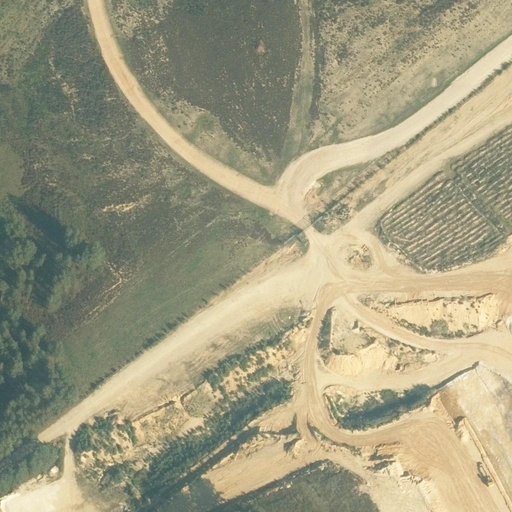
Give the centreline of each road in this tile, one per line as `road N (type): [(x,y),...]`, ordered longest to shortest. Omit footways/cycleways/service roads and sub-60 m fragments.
road 1 (track): [(511,124),(322,246),(0,473)]
road 2 (track): [(95,0),(123,80),(149,116),(185,152),(304,221)]
road 3 (track): [(511,48),(402,135),(303,170),(286,208)]
road 4 (track): [(302,0),(295,144),(272,200)]
road 5 (track): [(130,511),(295,398)]
